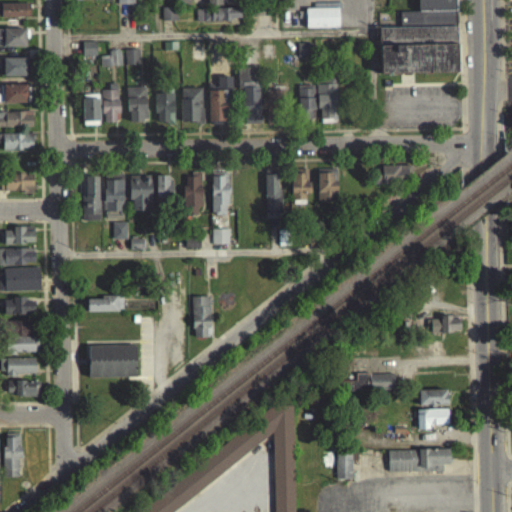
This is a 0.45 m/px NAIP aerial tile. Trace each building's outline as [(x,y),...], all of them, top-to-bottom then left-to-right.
[(115,0),(116,11),(133,11),(132,0),(115,0)] [(174,0),(174,10),(187,10),(187,1),(174,0)] [(205,0),(206,12),(235,11),(234,0),(205,0)] [(453,0),(436,0),(416,1),(416,18),(398,19),(399,34),(377,35),(378,81),(456,78),(453,0)] [(0,24),(29,24),(28,10),(0,10),(0,24)] [(304,15),(304,35),(338,34),(337,10),(311,10),(312,15),(304,15)] [(176,27),(175,14),(161,14),(161,27),(176,27)] [(240,28),(239,15),(195,16),(196,28),(240,28)] [(24,54),(24,35),(2,35),(2,54),(24,54)] [(81,63),(95,62),(95,48),(81,48),(81,63)] [(309,64),(310,50),(296,50),(296,64),(309,64)] [(190,53),(190,67),(204,67),(204,53),(190,53)] [(124,72),(138,71),(138,56),(123,57),(124,72)] [(120,57),(107,57),(107,62),(99,62),(99,73),(120,72),(120,57)] [(25,64),(1,64),(1,83),(25,83),(25,64)] [(241,95),(241,130),(257,130),(257,74),(236,74),(236,95),(241,95)] [(215,83),(215,92),(206,92),(206,132),(228,132),(228,83),(215,83)] [(24,91),(1,92),(2,110),(25,109),(24,91)] [(100,129),(117,129),(116,91),(109,91),(109,96),(100,96),(100,129)] [(313,92),(296,92),(295,125),(312,126),(313,92)] [(126,129),(145,128),(144,94),(125,94),(126,129)] [(179,129),(201,129),(200,95),(178,95),(179,129)] [(260,115),(279,115),(279,95),(264,96),(265,105),(260,105),(260,115)] [(153,100),(153,130),(172,130),(172,100),(153,100)] [(81,132),(98,132),(98,105),(80,106),(81,132)] [(0,133),(31,133),(31,118),(0,118),(0,133)] [(1,141),(1,157),(31,156),(31,140),(1,141)] [(411,173),(372,172),(371,188),(410,189),(411,173)] [(290,211),(304,211),(304,200),(308,200),(307,176),(289,177),(290,211)] [(336,208),(335,176),(315,176),(316,208),(336,208)] [(225,221),(227,179),(210,178),(209,221),(225,221)] [(32,181),(3,180),(3,197),(32,198),(32,181)] [(199,180),(181,181),(182,222),(199,221),(199,180)] [(280,195),(276,195),(276,181),(262,181),(263,225),(281,225),(280,195)] [(127,207),(130,208),(130,217),(148,217),(149,183),(127,182),(127,207)] [(171,210),(170,182),(153,182),(154,210),(171,210)] [(98,184),(79,183),(79,221),(97,222),(98,184)] [(121,219),(121,183),(102,183),(102,219),(121,219)] [(125,230),(114,230),(114,246),(124,246),(125,230)] [(33,250),(32,233),(10,233),(10,237),(2,237),(2,251),(33,250)] [(227,251),(227,235),(210,236),(211,251),(227,251)] [(33,255),(0,255),(0,271),(33,271),(33,255)] [(37,274),(1,275),(2,298),(38,297),(37,274)] [(192,344),(210,344),(208,303),(191,304),(192,344)] [(85,318),(122,318),(121,304),(85,304),(85,318)] [(24,305),(2,305),(2,321),(32,321),(32,308),(24,308),(24,305)] [(458,324),(429,324),(429,340),(458,339),(458,324)] [(33,360),(33,343),(31,343),(31,327),(2,328),(2,361),(33,360)] [(86,353),(87,384),(135,384),(134,352),(86,353)] [(33,364),(4,365),(5,382),(33,381),(33,364)] [(339,387),(339,398),(393,398),(393,380),(355,380),(355,387),(339,387)] [(38,403),(39,388),(6,387),(5,402),(38,403)] [(417,412),(446,412),(445,396),(417,397),(417,412)] [(292,511),(292,490),(292,489),(291,412),(278,412),(140,511),(177,511),(271,444),(271,511),(292,511)] [(428,432),(446,431),(446,416),(415,416),(416,436),(428,436),(428,432)] [(19,484),(18,440),(1,440),(2,484),(19,484)] [(448,456),(386,457),(386,479),(441,478),(441,471),(448,471),(448,456)] [(334,486),(350,487),(351,459),(334,459),(334,486)]
